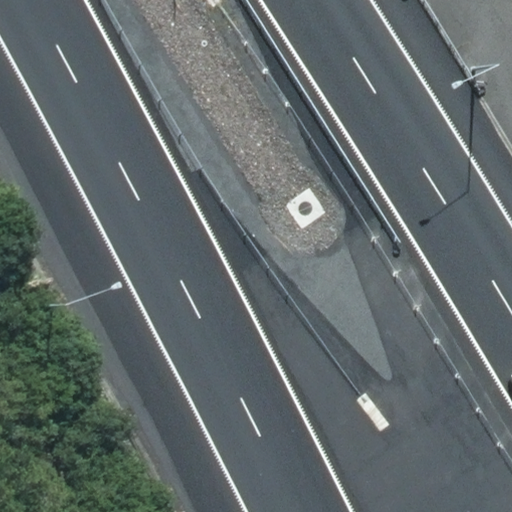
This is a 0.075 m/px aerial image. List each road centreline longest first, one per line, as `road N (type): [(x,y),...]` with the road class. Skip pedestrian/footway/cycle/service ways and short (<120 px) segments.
road 1 (motorway): [(298,511),(20,0)]
road 2 (motorway): [(315,0),(511,332)]
